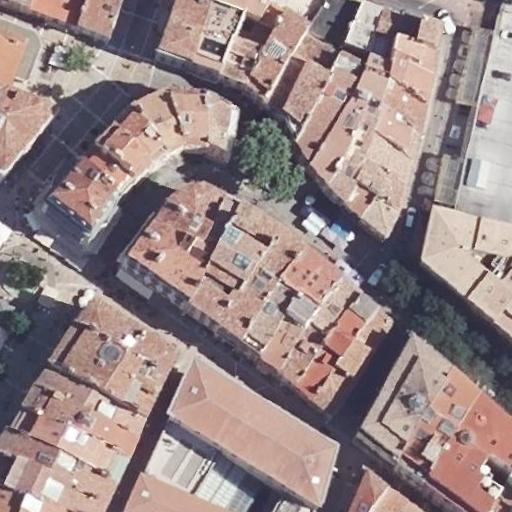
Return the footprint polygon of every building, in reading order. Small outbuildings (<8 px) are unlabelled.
[(6,0),(4,8),(12,11),(26,16),(31,0),(6,0)] [(53,0),(31,0),(26,16),(46,24),(53,0)] [(53,0),(46,24),(73,34),(87,0),(53,0)] [(87,0),(73,34),(106,45),(122,0),(87,0)] [(154,64),(225,88),(240,59),(246,62),(274,0),(176,0),(157,55),(154,64)] [(257,66),(242,94),(261,111),(325,0),(274,0),(246,62),(257,66)] [(341,0),(325,0),(261,111),(277,126),(290,149),(328,84),(337,61),(343,49),(360,9),(361,7),(341,0)] [(468,0),(456,41),(475,49),(481,30),(490,3),(480,0),(468,0)] [(380,15),(360,9),(343,49),(365,57),(372,40),(380,15)] [(496,34),(492,32),(471,106),(453,161),(445,188),(451,191),(447,205),(441,203),(436,212),(481,223),(511,231),(511,14),(502,12),(496,34)] [(400,21),(380,15),(372,40),(392,46),(400,21)] [(31,33),(0,21),(0,103),(4,102),(9,78),(20,83),(25,82),(39,48),(31,33)] [(419,26),(400,21),(392,46),(411,51),(419,26)] [(411,51),(434,58),(439,32),(419,26),(411,51)] [(492,32),(481,30),(475,49),(459,103),(471,106),(492,32)] [(392,46),(387,66),(386,69),(429,79),(434,58),(411,51),(392,46)] [(240,59),(225,88),(242,94),(257,66),(246,62),(240,59)] [(348,108),(306,173),(323,194),(340,171),(372,118),(380,93),(386,69),(387,66),(364,60),(361,70),(348,108)] [(328,84),(290,149),(306,173),(348,108),(361,70),(337,61),(328,84)] [(386,69),(380,93),(423,111),(429,79),(386,69)] [(380,93),(372,118),(386,126),(416,142),(423,111),(380,93)] [(40,116),(4,102),(0,103),(0,183),(45,130),(40,116)] [(162,102),(128,118),(163,164),(181,154),(162,102)] [(200,103),(162,102),(181,154),(202,156),(200,103)] [(206,104),(200,103),(202,156),(226,165),(234,121),(206,104)] [(128,118),(108,137),(146,176),(163,164),(128,118)] [(340,171),(323,194),(342,210),(356,186),(366,167),(376,146),(386,126),(372,118),(340,171)] [(416,142),(386,126),(376,146),(408,167),(409,168),(416,142)] [(108,137),(91,155),(131,190),(146,176),(108,137)] [(376,146),(366,167),(375,174),(402,192),(408,167),(376,146)] [(91,155),(75,173),(115,209),(131,190),(91,155)] [(445,188),(453,161),(439,158),(427,200),(441,203),(447,205),(451,191),(445,188)] [(356,186),(342,210),(350,217),(359,225),(373,202),(365,195),(375,174),(366,167),(356,186)] [(115,209),(75,173),(59,190),(41,214),(40,217),(83,252),(86,251),(88,250),(91,252),(109,225),(106,222),(115,209)] [(373,202),(396,218),(402,193),(402,192),(375,174),(365,195),(373,202)] [(207,241),(223,208),(199,197),(194,196),(187,197),(181,199),(174,202),(167,207),(163,213),(207,241)] [(373,202),(359,225),(383,244),(396,218),(373,202)] [(209,269),(238,216),(223,208),(207,241),(196,262),(209,269)] [(481,223),(436,212),(433,223),(420,270),(460,307),(489,271),(463,248),(474,250),(481,223)] [(185,315),(209,269),(196,262),(207,241),(163,213),(119,269),(185,315)] [(263,312),(300,258),(272,236),(248,221),(238,216),(209,269),(185,315),(237,351),(263,312)] [(511,231),(481,223),(474,250),(511,255),(511,262),(511,267),(511,266),(511,231)] [(305,334),(338,288),(300,258),(263,312),(284,326),(301,340),(305,334)] [(511,266),(511,267),(502,280),(489,271),(460,307),(477,323),(485,330),(511,299),(511,266)] [(324,348),(357,304),(338,288),(305,334),(324,348)] [(511,299),(485,330),(511,352),(511,299)] [(310,407),(373,316),(357,304),(324,348),(291,391),(310,407)] [(72,333),(162,386),(173,364),(149,348),(89,308),(79,322),(72,333)] [(237,351),(256,365),(284,326),(263,312),(237,351)] [(388,328),(373,316),(310,407),(330,423),(388,328)] [(256,365),(274,378),(301,340),(284,326),(256,365)] [(142,428),(162,386),(72,333),(46,374),(142,428)] [(274,378),(291,391),(324,348),(305,334),(301,340),(274,378)] [(351,445),(393,475),(447,383),(406,347),(351,445)] [(133,449),(142,428),(46,374),(31,397),(133,449)] [(283,500),(316,511),(330,461),(189,374),(147,468),(220,511),(219,511),(198,511),(139,486),(127,511),(263,511),(269,502),(266,499),(270,492),(277,496),(273,504),(279,507),(283,500)] [(447,383),(393,475),(421,496),(474,407),(447,383)] [(124,471),(133,449),(31,397),(18,417),(124,471)] [(511,440),(474,407),(421,496),(442,511),(494,511),(505,498),(511,488),(511,440)] [(113,494),(124,471),(18,417),(5,440),(113,494)] [(0,499),(32,511),(104,511),(113,494),(5,440),(0,448),(0,499)] [(370,511),(384,497),(358,479),(345,511),(370,511)] [(403,511),(384,497),(370,511),(403,511)] [(494,511),(511,511),(511,503),(505,498),(494,511)] [(32,511),(0,499),(0,511),(32,511)] [(315,511),(316,511),(283,500),(279,507),(276,511),(315,511)]
